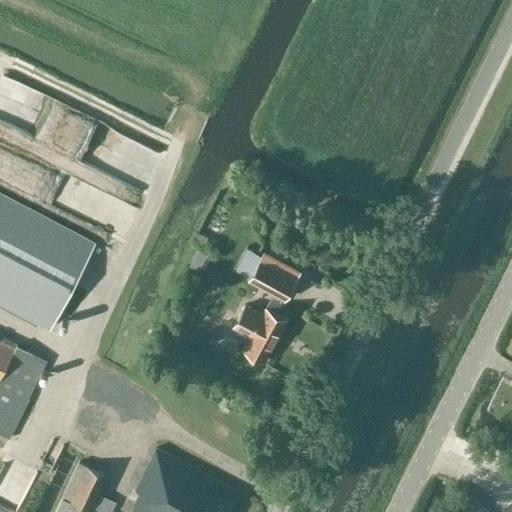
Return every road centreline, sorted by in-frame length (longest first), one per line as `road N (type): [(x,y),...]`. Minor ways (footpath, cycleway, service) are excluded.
road 1 (unclassified): [(275,511),(511,27)]
road 2 (tertiary): [(400,511),(511,287)]
